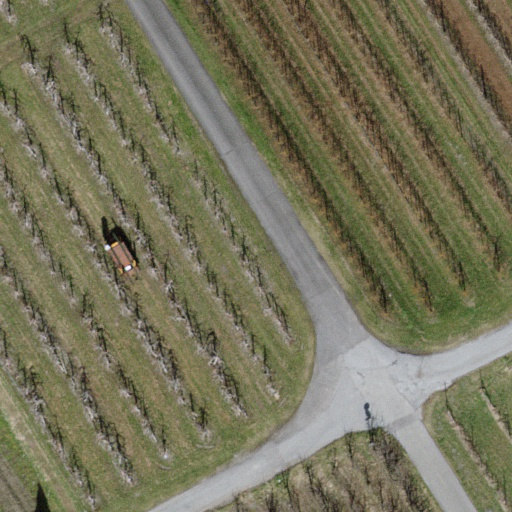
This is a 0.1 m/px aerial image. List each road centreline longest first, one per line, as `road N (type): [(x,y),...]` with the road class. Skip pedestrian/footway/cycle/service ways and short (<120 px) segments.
road 1 (unclassified): [(143,0),(390,394)]
road 2 (unclassified): [(171,511),(390,394)]
road 3 (unclassified): [(390,394),(463,511)]
road 4 (unclassified): [(390,394),(511,330)]
